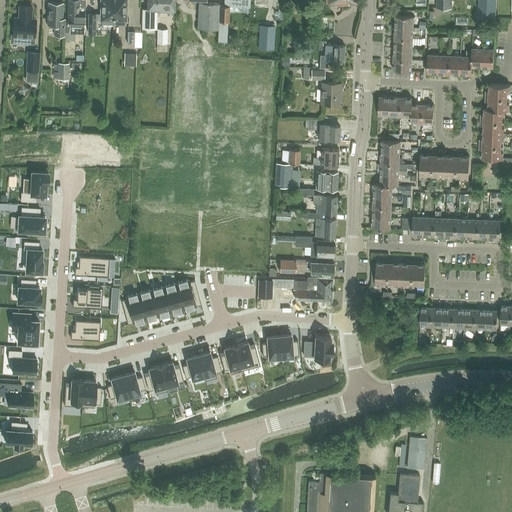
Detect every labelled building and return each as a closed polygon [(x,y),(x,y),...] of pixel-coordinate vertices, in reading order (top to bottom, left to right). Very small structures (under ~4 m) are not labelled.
[(65,18),(64,32),(65,32),(70,32),(70,33),(84,33),(85,10),(79,10),(79,0),(68,0),(68,17),(65,16),(65,18)] [(113,23),(113,0),(100,0),(100,13),(95,13),(95,12),(89,12),(88,32),(95,32),(95,19),(100,19),(100,20),(102,20),(102,23),(113,23)] [(113,0),(113,23),(124,24),(125,20),(126,21),(126,0),(113,0)] [(142,28),(156,28),(157,8),(174,8),(174,0),(147,0),(147,8),(143,8),(142,28)] [(219,2),(206,2),(206,0),(199,0),(199,2),(198,2),(197,28),(218,29),(218,22),(219,5),(219,2)] [(219,5),(218,22),(228,22),(229,5),(249,6),(249,0),(224,0),(224,5),(219,5)] [(290,0),(291,10),(299,9),(298,0),(290,0)] [(478,0),(478,18),(496,18),(496,0),(478,0)] [(48,2),(47,25),(54,25),(54,35),(65,35),(65,32),(64,32),(65,18),(63,18),(63,2),(48,2)] [(14,17),(13,34),(11,34),(10,40),(12,42),(17,42),(19,41),(19,35),(28,36),(28,40),(34,41),(36,20),(33,20),(33,18),(31,18),(32,6),(19,5),(19,17),(14,17)] [(395,15),(395,26),(413,26),(414,15),(395,15)] [(260,25),(258,48),(273,49),(275,26),(260,25)] [(395,26),(395,37),(413,37),(413,26),(395,26)] [(157,42),(167,43),(167,28),(157,28),(157,42)] [(316,35),(315,47),(322,47),(322,41),(326,41),(326,36),(316,35)] [(395,37),(394,47),(412,48),(413,37),(395,37)] [(324,62),(344,63),(344,45),(325,44),(324,62)] [(394,47),(394,58),(412,59),(412,48),(394,47)] [(483,66),(483,48),(472,47),(471,55),(472,55),(472,65),(483,66)] [(494,66),(494,48),(483,48),(483,66),(494,66)] [(125,63),(134,64),(135,52),(125,51),(125,63)] [(427,72),(438,73),(439,54),(428,54),(427,72)] [(438,73),(449,73),(450,55),(439,54),(438,73)] [(39,56),(30,55),(28,81),(37,82),(39,56)] [(449,73),(460,74),(461,55),(450,55),(449,73)] [(472,74),(472,65),(472,55),(471,55),(461,55),(460,74),(472,74)] [(394,58),(393,69),(412,70),(412,59),(394,58)] [(181,64),(180,84),(192,85),(193,65),(181,64)] [(192,85),(192,86),(204,86),(205,66),(193,65),(192,85)] [(205,66),(204,86),(216,86),(217,67),(205,66)] [(216,86),(216,87),(228,88),(228,87),(229,67),(217,67),(216,86)] [(229,67),(228,87),(241,88),(242,68),(229,67)] [(311,78),(324,79),(325,70),(312,69),(311,78)] [(321,102),(339,103),(339,90),(341,90),(341,82),(322,81),(321,102)] [(488,95),(510,96),(510,84),(489,83),(489,90),(486,90),(486,91),(488,91),(488,95)] [(509,109),(510,96),(488,95),(488,100),(485,99),(485,101),(488,101),(488,108),(505,108),(509,109)] [(391,97),(379,96),(379,118),(382,118),(383,114),(390,115),(391,97)] [(390,115),(396,115),(396,119),(400,119),(400,115),(401,115),(402,97),(391,97),(390,115)] [(412,115),(413,104),(413,98),(402,97),(401,115),(412,115)] [(237,98),(236,110),(256,111),(257,99),(237,98)] [(423,123),(424,104),(413,104),(412,115),(411,122),(423,123)] [(434,123),(434,104),(424,104),(423,123),(434,123)] [(505,120),(505,108),(488,108),(484,108),(484,114),(481,114),(481,115),(484,116),(484,119),(505,120)] [(236,110),(235,122),(255,123),(256,111),(236,110)] [(315,119),(306,118),(305,128),(315,129),(315,119)] [(504,132),(505,120),(484,119),(483,123),(480,123),(480,125),(483,125),(483,132),(504,132)] [(235,122),(235,134),(255,135),(255,123),(235,122)] [(319,139),(339,140),(339,125),(319,124),(319,139)] [(504,146),(504,132),(483,132),(483,138),(480,138),(480,140),(483,140),(482,145),(504,146)] [(234,134),(234,146),(254,148),(255,135),(235,134),(234,134)] [(14,162),(53,163),(53,141),(15,140),(14,162)] [(382,140),(381,151),(400,152),(400,141),(382,140)] [(503,157),(504,146),(482,145),(482,150),(479,150),(479,151),(482,151),(482,156),(488,156),(492,156),(497,156),(501,157),(503,157)] [(234,146),(233,159),(253,160),(254,148),(234,146)] [(288,163),(298,164),(299,149),(289,148),(288,163)] [(313,157),(313,164),(337,165),(338,149),(322,148),(321,157),(313,157)] [(381,151),(381,162),(399,163),(400,152),(381,151)] [(432,176),(433,154),(428,154),(428,152),(427,151),(427,154),(420,153),(419,175),(432,176)] [(444,176),(445,154),(438,154),(438,152),(437,152),(437,154),(433,154),(432,176),(444,176)] [(456,177),(457,155),(453,155),(453,153),(451,153),(451,155),(445,154),(444,176),(456,177)] [(456,177),(468,178),(470,156),(463,155),(463,153),(461,153),(461,155),(457,155),(456,177)] [(399,173),(399,169),(407,169),(407,163),(399,163),(381,162),(380,173),(399,173)] [(276,163),(275,186),(291,187),(291,164),(276,163)] [(22,192),(21,200),(35,201),(36,194),(45,194),(46,187),(46,183),(47,183),(47,181),(48,181),(48,180),(48,175),(49,174),(48,174),(48,172),(32,171),(32,179),(24,178),(23,192),(22,192)] [(318,189),(336,189),(337,171),(319,171),(318,189)] [(380,173),(380,183),(392,184),(392,185),(399,185),(399,173),(380,173)] [(374,183),(373,194),(392,195),(392,185),(392,184),(380,183),(374,183)] [(410,194),(410,186),(402,186),(402,194),(410,194)] [(297,188),(297,194),(299,194),(299,196),(307,197),(307,194),(313,194),(313,188),(297,188)] [(336,195),(313,194),(313,203),(317,203),(316,212),(316,213),(325,213),(336,214),(336,195)] [(373,194),(373,205),(391,206),(392,195),(373,194)] [(373,205),(372,216),(391,217),(391,206),(373,205)] [(45,223),(45,216),(39,216),(40,208),(22,207),(21,215),(19,215),(18,230),(28,230),(28,232),(37,233),(37,231),(44,231),(44,230),(45,230),(45,229),(44,229),(45,223)] [(290,211),(276,211),(276,218),(290,219),(290,211)] [(304,217),(316,218),(315,236),(335,237),(335,219),(325,218),(325,213),(316,213),(316,212),(305,212),(304,217)] [(372,216),(372,227),(390,228),(391,217),(372,216)] [(412,234),(423,235),(424,216),(413,216),(412,234)] [(423,235),(434,235),(435,217),(424,216),(423,235)] [(434,235),(445,236),(446,217),(435,217),(434,235)] [(445,236),(456,236),(457,217),(446,217),(445,236)] [(456,236),(467,236),(468,218),(457,217),(456,236)] [(467,236),(478,237),(479,218),(468,218),(467,236)] [(478,237),(489,237),(490,219),(479,218),(478,237)] [(490,219),(489,237),(500,238),(501,219),(490,219)] [(8,221),(2,224),(9,234),(14,231),(8,221)] [(295,241),(295,245),(311,246),(310,256),(315,256),(333,257),(334,241),(317,240),(316,244),(311,243),(311,236),(295,235),(295,236),(295,241)] [(15,237),(7,237),(6,245),(14,245),(15,237)] [(41,261),(42,249),(38,249),(38,242),(25,241),(24,249),(27,249),(26,270),(42,271),(42,270),(43,270),(43,269),(42,269),(42,263),(43,263),(43,262),(42,262),(43,261),(41,261)] [(79,255),(78,266),(75,266),(74,274),(108,276),(109,257),(79,255)] [(296,260),(280,259),(279,271),(295,271),(296,260)] [(306,260),(306,267),(310,267),(310,271),(317,272),(317,274),(333,275),(333,270),(335,269),(335,265),(333,264),(333,262),(310,261),(306,260)] [(388,284),(389,262),(385,262),(385,260),(383,260),(383,262),(376,261),(376,268),(376,272),(375,277),(375,281),(375,283),(388,284)] [(400,284),(401,263),(394,262),(394,260),(393,260),(393,262),(389,262),(388,284),(400,284)] [(412,285),(413,263),(409,263),(409,261),(408,261),(407,263),(401,263),(400,284),(412,285)] [(424,286),(425,264),(419,263),(419,262),(418,261),(417,263),(413,263),(412,285),(424,286)] [(294,287),(294,289),(295,289),(295,299),(313,300),(330,301),(330,300),(332,300),(333,278),(307,277),(307,280),(294,280),(294,287)] [(192,291),(191,286),(190,281),(189,278),(176,282),(180,296),(193,292),(192,291)] [(272,278),(272,280),(272,286),(294,287),(294,280),(294,279),(272,278)] [(40,302),(41,292),(39,292),(40,287),(35,287),(35,280),(21,279),(21,286),(19,286),(18,301),(40,302)] [(259,279),(258,297),(272,298),(272,286),(272,280),(259,279)] [(180,296),(176,282),(164,285),(167,299),(180,296)] [(167,299),(164,285),(151,289),(155,302),(167,299)] [(77,287),(77,298),(73,298),(72,306),(101,308),(102,289),(77,287)] [(155,302),(151,289),(138,292),(142,306),(155,302)] [(142,306),(138,292),(125,296),(126,298),(127,303),(129,308),(129,309),(142,306)] [(195,300),(194,295),(193,292),(180,296),(183,309),(197,306),(196,305),(195,300)] [(183,309),(180,296),(167,299),(171,312),(183,309)] [(171,312),(167,299),(155,302),(158,316),(171,312)] [(158,316),(155,302),(142,306),(146,319),(158,316)] [(146,319),(142,306),(129,309),(130,313),(131,317),(133,322),(133,323),(146,319)] [(511,324),(511,307),(501,306),(500,324),(511,324)] [(420,325),(431,326),(432,307),(421,307),(420,325)] [(431,326),(442,326),(443,308),(432,307),(431,326)] [(442,326),(453,327),(454,308),(443,308),(442,326)] [(453,327),(464,327),(465,309),(454,308),(453,327)] [(464,327),(475,328),(476,309),(465,309),(464,327)] [(475,328),(486,328),(487,310),(476,309),(475,328)] [(487,310),(486,328),(497,329),(498,310),(487,310)] [(37,343),(39,320),(30,319),(30,313),(13,312),(12,321),(12,330),(18,330),(17,342),(37,343)] [(75,319),(74,330),(71,330),(70,338),(99,339),(100,321),(75,319)] [(298,339),(292,340),(291,334),(279,335),(281,356),(299,355),(298,339)] [(281,356),(279,335),(267,336),(267,342),(261,342),(262,355),(268,355),(269,357),(281,356)] [(315,335),(315,341),(305,340),(304,355),(314,356),(329,357),(330,353),(331,353),(332,341),(330,340),(330,336),(315,335)] [(255,345),(249,347),(248,341),(236,344),(243,369),(260,365),(255,345)] [(243,369),(236,344),(224,347),(226,353),(220,355),(224,369),(230,368),(231,372),(243,369)] [(13,357),(12,372),(35,374),(36,358),(21,357),(21,351),(9,350),(8,357),(13,357)] [(217,355),(211,357),(210,351),(198,354),(204,375),(203,375),(204,380),(217,376),(215,372),(221,370),(217,355)] [(204,375),(198,354),(186,357),(188,363),(182,365),(186,377),(191,376),(192,378),(203,375),(204,375)] [(179,365),(174,367),(172,361),(160,364),(166,385),(167,385),(184,380),(179,365)] [(168,389),(167,385),(166,385),(160,364),(149,368),(150,373),(145,375),(149,390),(154,388),(156,393),(168,389)] [(141,397),(139,390),(145,388),(142,376),(136,377),(135,371),(123,374),(128,395),(129,400),(141,397)] [(128,395),(123,374),(111,378),(113,383),(107,385),(110,398),(116,396),(117,398),(128,395)] [(82,406),(84,380),(72,379),(71,385),(65,384),(64,405),(82,406)] [(102,387),(96,386),(96,380),(84,380),(82,406),(94,406),(94,403),(100,404),(102,387)] [(31,407),(32,392),(21,391),(21,383),(0,381),(0,395),(10,396),(9,406),(31,407)] [(205,387),(207,393),(213,390),(211,384),(205,387)] [(32,430),(26,429),(26,423),(12,422),(11,429),(6,428),(6,442),(14,442),(14,444),(23,445),(23,443),(31,443),(32,430)] [(406,467),(422,469),(426,438),(409,436),(406,467)] [(373,511),(375,476),(320,472),(319,481),(309,481),(306,511),(373,511)] [(390,492),(388,511),(422,511),(424,502),(417,501),(419,474),(400,472),(399,483),(398,487),(399,487),(398,493),(390,492)]
